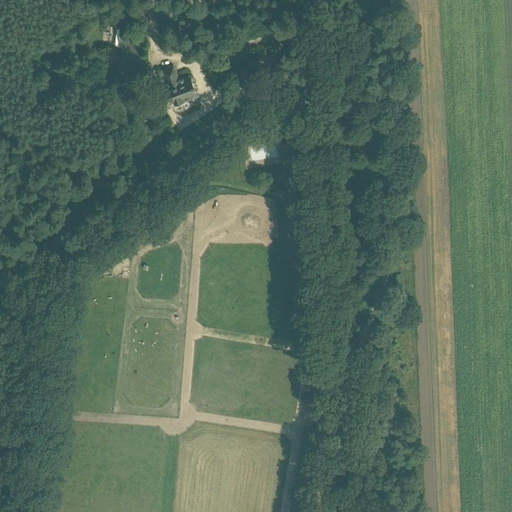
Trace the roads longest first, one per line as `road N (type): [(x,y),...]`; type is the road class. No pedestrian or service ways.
road 1 (track): [(392,0),(399,225),(338,380),(318,511)]
road 2 (track): [(0,272),(99,188),(68,158),(0,127)]
